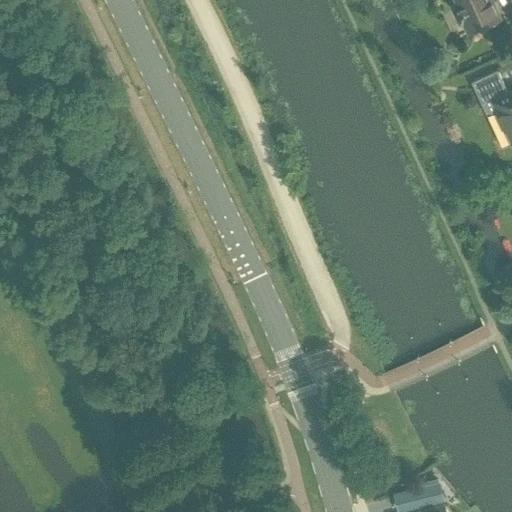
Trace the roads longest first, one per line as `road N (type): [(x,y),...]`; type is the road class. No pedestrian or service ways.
road 1 (unclassified): [(196,0),(338,325),(335,353),(290,369)]
road 2 (secondary): [(290,369),(116,0)]
road 3 (secondary): [(338,511),(290,369)]
